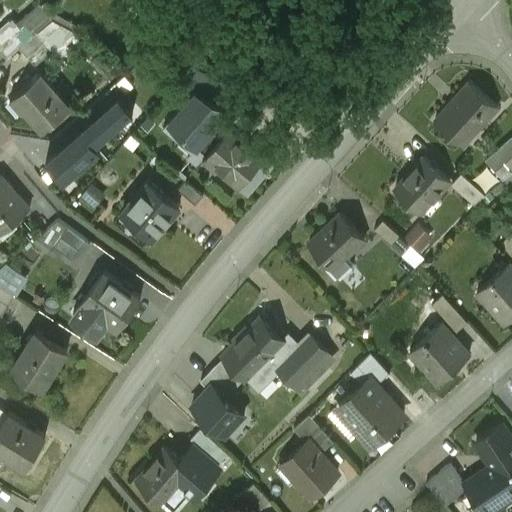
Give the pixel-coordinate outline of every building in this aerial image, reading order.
[(24,41),(19,45),(34,63),(73,29),(52,17),(24,41)] [(10,18),(0,26),(0,47),(7,56),(19,45),(24,41),(16,32),(20,28),(10,18)] [(39,70),(13,93),(42,127),(69,104),(39,70)] [(470,79),(435,118),(462,143),(498,104),(470,79)] [(199,87),(169,120),(196,144),(226,111),(199,87)] [(263,155),(229,126),(206,152),(239,182),(263,155)] [(449,177),(425,155),(395,188),(416,207),(427,194),(431,197),(449,177)] [(505,161),(496,169),(504,177),(511,170),(505,161)] [(0,230),(29,205),(0,171),(0,230)] [(485,194),(461,172),(451,182),(474,204),(485,194)] [(148,178),(122,209),(152,234),(178,203),(148,178)] [(203,194),(185,179),(177,188),(195,203),(203,194)] [(340,212),(309,243),(329,263),(342,250),(345,253),(363,235),(340,212)] [(86,238),(58,217),(46,228),(59,237),(54,244),(72,257),(86,238)] [(409,243),(382,218),(374,227),(401,251),(409,243)] [(415,258),(434,234),(418,220),(404,236),(414,244),(407,251),(415,258)] [(511,235),(509,232),(500,239),(511,253),(511,235)] [(0,281),(15,293),(28,275),(4,256),(0,261),(0,281)] [(511,313),(511,265),(508,262),(477,289),(504,320),(511,313)] [(140,295),(104,269),(82,300),(107,319),(117,326),(140,295)] [(14,293),(0,284),(0,310),(2,312),(14,293)] [(467,320),(441,291),(431,301),(457,329),(467,320)] [(107,319),(82,300),(71,314),(97,333),(107,319)] [(259,315),(222,351),(251,382),(263,371),(268,375),(276,367),(274,365),(291,348),(259,315)] [(441,321),(414,346),(427,361),(424,364),(438,380),(469,352),(441,321)] [(66,346),(35,327),(11,366),(28,377),(31,372),(44,381),(66,346)] [(291,348),(274,365),(276,367),(293,383),(326,351),(308,332),(291,348)] [(389,371),(370,350),(358,362),(369,375),(369,374),(376,382),(389,371)] [(369,375),(339,402),(358,424),(355,427),(368,442),(402,411),(376,382),(369,374),(369,375)] [(45,433),(8,410),(0,422),(0,450),(25,466),(45,433)] [(309,412),(293,426),(306,439),(308,437),(320,450),(332,439),(309,412)] [(511,438),(501,422),(475,439),(491,462),(464,480),(467,485),(485,511),(511,493),(511,459),(511,458),(511,456),(511,438)] [(228,453),(200,428),(191,438),(195,442),(219,463),(220,460),(228,453)] [(320,450),(308,437),(306,439),(288,455),(297,467),(292,471),(311,493),(337,470),(320,450)] [(219,463),(195,442),(181,458),(192,468),(179,483),(191,493),(194,496),(222,465),(219,463)] [(166,445),(136,479),(162,501),(179,483),(192,468),(181,458),(166,445)] [(464,480),(451,460),(426,481),(445,504),(467,485),(464,480)] [(253,480),(230,501),(240,511),(250,504),(256,510),(269,498),(253,480)] [(174,511),(191,493),(179,483),(162,501),(174,511)]
